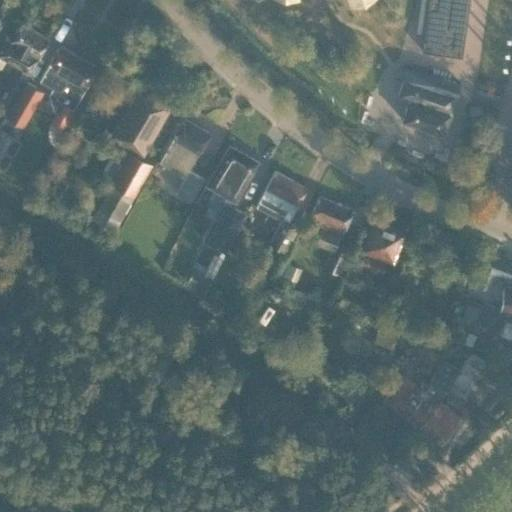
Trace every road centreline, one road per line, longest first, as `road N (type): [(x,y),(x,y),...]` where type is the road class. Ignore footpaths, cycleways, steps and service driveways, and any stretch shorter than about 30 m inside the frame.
road 1 (tertiary): [(511,236),(379,178),(300,125),(167,0)]
road 2 (unclassified): [(417,511),(511,415)]
